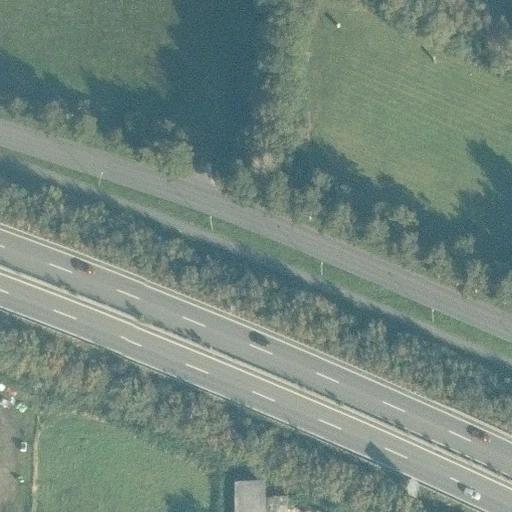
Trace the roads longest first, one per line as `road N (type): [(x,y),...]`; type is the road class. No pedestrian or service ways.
road 1 (motorway): [(511,467),(0,250)]
road 2 (residential): [(0,132),(195,195),(511,332)]
road 3 (motorway): [(0,300),(290,414),(504,511)]
